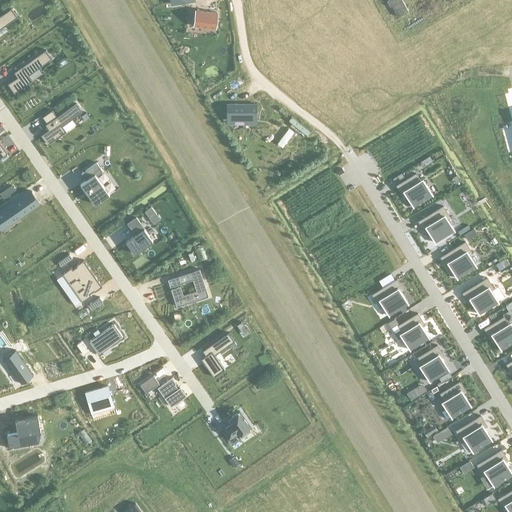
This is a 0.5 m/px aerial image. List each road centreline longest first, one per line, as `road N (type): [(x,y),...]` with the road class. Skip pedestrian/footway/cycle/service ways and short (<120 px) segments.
road 1 (residential): [(235,0),(243,54),(255,74),(350,153),(511,419)]
road 2 (residential): [(0,109),(165,345)]
road 3 (residential): [(165,345),(0,404)]
